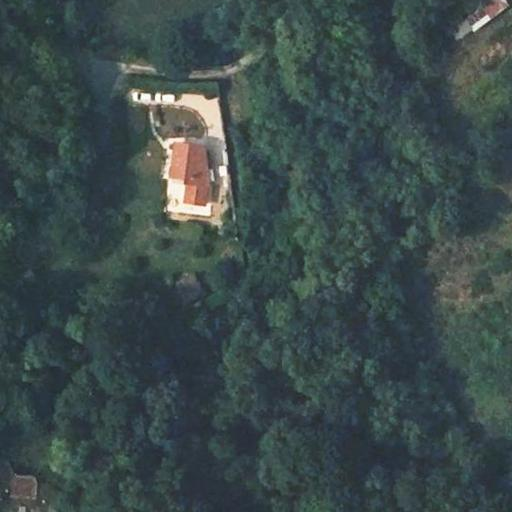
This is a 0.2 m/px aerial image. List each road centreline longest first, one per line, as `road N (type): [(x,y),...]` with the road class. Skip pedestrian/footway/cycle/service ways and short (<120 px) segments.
road 1 (track): [(105,72),(199,72),(228,63),(290,0)]
road 2 (track): [(105,72),(103,138),(88,163),(38,194),(0,188)]
road 3 (unclassified): [(0,8),(105,72)]
